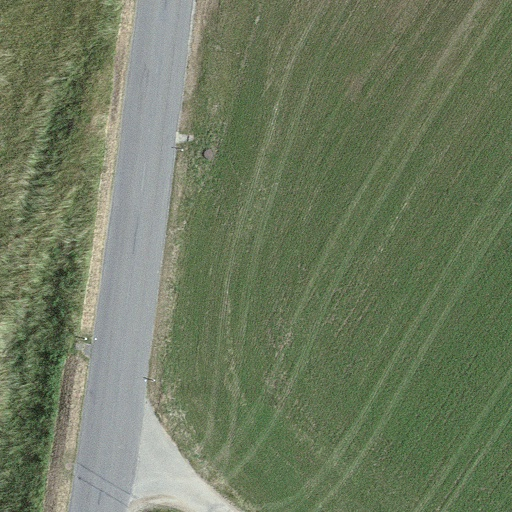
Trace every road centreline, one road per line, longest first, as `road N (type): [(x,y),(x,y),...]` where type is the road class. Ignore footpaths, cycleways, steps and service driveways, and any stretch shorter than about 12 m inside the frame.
road 1 (tertiary): [(101,511),(167,0)]
road 2 (track): [(117,417),(236,511)]
